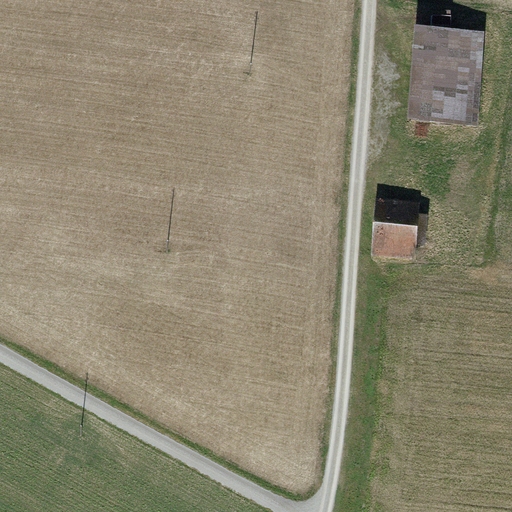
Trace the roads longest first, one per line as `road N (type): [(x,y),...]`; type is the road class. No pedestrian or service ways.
road 1 (track): [(320,511),(338,437),(368,0)]
road 2 (track): [(286,511),(0,355)]
